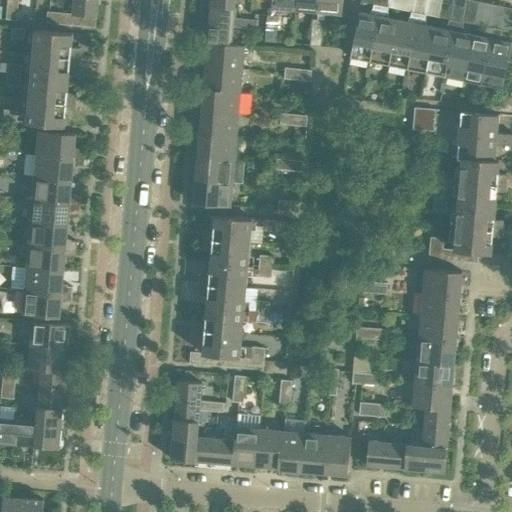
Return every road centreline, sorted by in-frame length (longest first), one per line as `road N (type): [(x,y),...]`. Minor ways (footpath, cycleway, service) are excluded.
road 1 (tertiary): [(109,485),(153,0)]
road 2 (residential): [(417,511),(109,485)]
road 3 (residential): [(485,511),(502,350),(511,331)]
